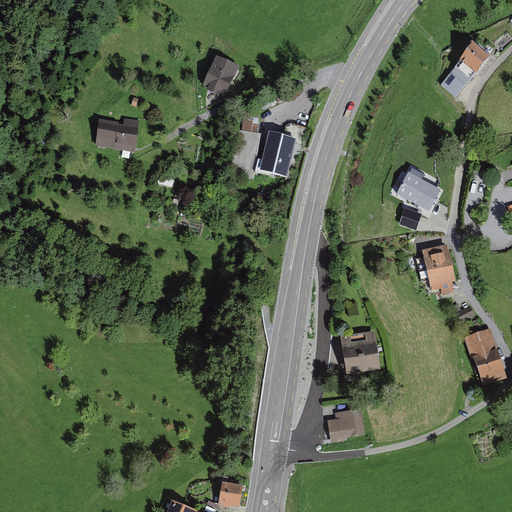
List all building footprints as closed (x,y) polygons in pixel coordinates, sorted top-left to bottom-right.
[(489,68),(472,55),(451,81),(468,94),(489,68)] [(239,65),(219,56),(205,85),(225,94),(239,65)] [(124,126),(102,122),(98,147),(133,153),(139,123),(125,120),(124,126)] [(293,126),(290,138),(300,140),(305,142),(308,130),(293,126)] [(260,134),(236,130),(230,176),(254,179),(260,134)] [(290,138),(272,133),(262,174),(294,182),(297,171),(293,169),(300,140),(290,138)] [(447,172),(439,168),(433,178),(440,183),(447,172)] [(442,193),(417,177),(403,198),(429,214),(442,193)] [(422,214),(406,209),(401,224),(417,229),(419,222),(422,214)] [(451,249),(422,253),(428,288),(457,283),(451,249)] [(470,307),(458,314),(462,322),(475,316),(473,312),(470,307)] [(488,330),(465,338),(483,385),(505,377),(488,330)] [(375,335),(343,339),(347,376),(380,372),(375,335)] [(359,416),(326,418),(327,442),(361,439),(359,416)] [(243,492),(216,489),(213,511),(236,511),(243,492)] [(186,511),(167,503),(163,511),(186,511)]
